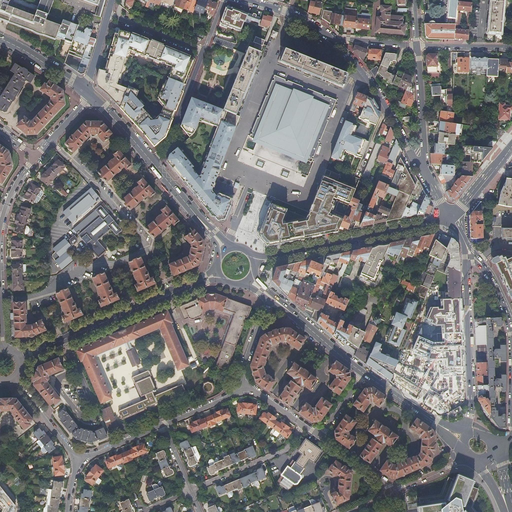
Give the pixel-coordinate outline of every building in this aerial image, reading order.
[(0,0),(0,16),(1,16),(10,20),(57,37),(63,20),(64,18),(63,17),(60,27),(44,22),(47,14),(48,14),(53,0),(0,0)] [(126,0),(124,7),(130,12),(133,0),(126,0)] [(183,8),(186,0),(175,0),(173,6),(183,9),(183,8)] [(186,0),(183,8),(193,12),(194,10),(197,2),(191,0),(186,0)] [(203,13),(205,9),(208,0),(207,0),(197,0),(197,2),(194,10),(203,13)] [(212,15),(217,4),(208,0),(205,9),(209,11),(208,13),(208,14),(208,15),(212,16),(212,15)] [(312,13),(319,14),(321,3),(310,0),(308,10),(312,12),(312,13)] [(456,13),(456,12),(456,10),(457,1),(456,0),(448,0),(447,12),(456,13)] [(490,0),(490,4),(487,4),(488,7),(487,9),(489,10),(488,23),(485,24),(486,26),(485,29),(487,29),(487,32),(500,34),(503,0),(490,0)] [(456,10),(471,12),(471,3),(457,1),(456,10)] [(98,17),(103,4),(99,2),(97,6),(94,15),(98,17)] [(397,34),(397,16),(390,16),(391,7),(381,6),(379,18),(376,18),(375,32),(397,34)] [(248,14),(231,8),(231,9),(225,7),(219,23),(227,26),(227,27),(240,31),(243,22),(244,22),(248,14)] [(322,18),(330,23),(332,12),(323,10),(322,18)] [(342,26),(356,28),(357,15),(357,12),(344,11),(344,16),(342,26)] [(458,39),(468,40),(470,13),(468,13),(467,14),(467,16),(466,21),(467,21),(466,30),(458,29),(460,13),(456,12),(456,13),(455,24),(453,39),(458,40),(458,39)] [(251,20),(258,23),(260,18),(256,16),(256,15),(255,14),(253,13),(252,15),(249,13),(245,22),(250,24),(251,20)] [(362,29),(369,30),(370,14),(362,13),(361,15),(357,15),(356,28),(355,30),(357,32),(358,32),(360,31),(362,31),(362,29)] [(330,23),(342,26),(344,16),(332,14),(330,23)] [(262,16),(261,20),(259,26),(264,28),(265,25),(269,26),(272,18),(272,17),(267,15),(266,17),(262,16)] [(403,17),(397,16),(397,34),(404,35),(405,25),(402,25),(403,17)] [(79,25),(63,20),(57,37),(63,39),(56,58),(61,62),(65,64),(79,25)] [(450,39),(453,39),(455,24),(435,24),(435,23),(434,22),(433,21),(432,21),(431,21),(430,21),(430,22),(429,22),(429,23),(429,24),(425,24),(425,36),(428,39),(450,39)] [(86,28),(79,25),(65,64),(71,68),(85,31),(92,33),(92,31),(86,28)] [(185,85),(188,77),(186,77),(192,62),(188,60),(190,56),(165,46),(165,47),(162,45),(132,33),(131,34),(119,31),(120,29),(117,28),(114,30),(113,33),(115,33),(104,72),(99,71),(96,82),(97,87),(107,95),(111,100),(115,104),(120,109),(128,87),(130,83),(118,80),(120,74),(121,75),(127,51),(129,50),(145,56),(146,55),(148,56),(148,57),(153,59),(153,58),(156,59),(156,60),(160,62),(161,61),(165,63),(165,64),(170,66),(172,71),(169,78),(185,85)] [(87,45),(90,38),(91,35),(92,33),(85,31),(71,68),(78,73),(80,67),(84,55),(87,45)] [(234,81),(229,93),(223,110),(222,110),(235,116),(236,112),(241,102),(251,75),(260,53),(259,53),(262,46),(264,40),(255,36),(252,43),(255,43),(252,50),(247,48),(245,54),(244,57),(242,60),(242,61),(241,63),(238,70),(237,74),(236,77),(234,81)] [(94,48),(96,40),(94,39),(94,37),(92,37),(91,38),(90,38),(87,45),(94,48)] [(224,40),(222,40),(219,39),(214,37),(212,42),(217,44),(222,46),(233,50),(234,45),(224,41),(224,40)] [(92,54),(94,48),(87,45),(84,55),(87,56),(91,58),(92,54)] [(358,47),(355,46),(352,51),(358,57),(359,57),(362,58),(361,60),(363,61),(363,60),(368,47),(363,46),(362,48),(358,47)] [(292,50),(283,47),(277,62),(287,66),(287,65),(300,70),(301,70),(306,57),(297,54),(293,52),(291,52),(292,50)] [(380,51),(369,49),(368,59),(379,60),(380,51)] [(395,54),(385,53),(380,66),(387,69),(390,62),(392,63),(392,61),(395,61),(395,54)] [(428,54),(426,56),(427,73),(430,73),(430,78),(439,77),(439,73),(436,73),(436,54),(428,54)] [(89,62),(91,58),(87,56),(84,55),(80,67),(86,69),(89,62)] [(306,57),(301,70),(300,70),(301,71),(310,74),(310,73),(315,61),(314,61),(306,57)] [(468,58),(457,58),(457,71),(468,71),(468,58)] [(498,59),(487,59),(487,63),(486,72),(486,75),(497,75),(498,59)] [(310,73),(310,74),(334,83),(333,85),(343,89),(349,73),(341,70),(340,71),(338,70),(318,62),(315,61),(310,73)] [(486,72),(487,63),(473,62),(473,71),(486,72)] [(16,74),(0,98),(0,109),(4,112),(7,111),(26,81),(30,84),(35,77),(15,65),(11,71),(16,74)] [(376,66),(370,71),(375,77),(377,73),(378,69),(376,66)] [(387,69),(380,66),(378,69),(377,73),(383,78),(383,80),(386,81),(386,83),(391,85),(392,84),(395,77),(390,75),(386,73),(387,69)] [(80,67),(78,73),(82,75),(85,74),(86,69),(80,67)] [(403,74),(397,71),(395,75),(395,77),(392,84),(398,87),(403,74)] [(411,77),(403,74),(398,87),(406,90),(407,87),(411,88),(411,78),(411,77)] [(273,145),(282,149),(305,158),(305,160),(311,162),(312,159),(311,159),(312,157),(313,157),(319,143),(318,142),(318,140),(320,141),(328,121),(326,121),(327,118),(329,119),(336,101),(325,96),(324,97),(322,96),(323,95),(307,89),(307,90),(304,89),(302,88),(302,87),(295,84),(287,81),(287,82),(284,81),(285,80),(274,75),(273,78),(274,79),(273,81),(272,80),(267,94),(268,94),(267,96),(266,96),(258,116),(259,116),(259,117),(258,118),(257,118),(254,126),(251,132),(252,133),(252,135),(250,134),(249,137),(255,140),(256,139),(273,145)] [(129,87),(128,87),(120,109),(127,116),(133,122),(142,132),(149,141),(153,146),(154,147),(165,137),(182,94),(185,85),(169,78),(166,86),(163,85),(158,98),(165,107),(163,109),(164,111),(162,115),(160,117),(159,116),(153,120),(142,108),(144,107),(136,98),(139,92),(134,90),(133,91),(128,89),(129,87)] [(63,91),(49,82),(46,85),(44,85),(41,89),(42,92),(51,98),(51,100),(51,101),(31,123),(26,119),(23,119),(18,125),(18,128),(27,135),(36,134),(64,105),(63,91)] [(446,105),(446,94),(446,90),(444,91),(441,88),(440,86),(441,86),(441,84),(430,84),(430,87),(431,87),(432,96),(440,95),(441,108),(447,107),(446,105)] [(411,88),(407,87),(406,90),(405,92),(400,102),(406,105),(410,106),(413,101),(412,96),(412,95),(412,88),(411,88)] [(365,96),(356,93),(348,115),(351,116),(353,112),(354,112),(357,105),(358,106),(357,107),(359,108),(359,106),(363,108),(367,97),(365,96)] [(372,99),(367,97),(363,108),(359,117),(358,117),(359,119),(369,123),(369,122),(375,124),(380,111),(378,110),(378,108),(376,104),(373,98),(372,99)] [(192,98),(191,98),(180,126),(190,137),(177,148),(169,155),(167,162),(212,215),(213,215),(218,221),(225,219),(231,205),(229,205),(232,198),(219,193),(216,196),(212,191),(212,189),(217,175),(239,117),(235,116),(222,110),(223,110),(220,109),(202,102),(192,98)] [(505,103),(500,102),(498,119),(509,120),(510,110),(511,111),(511,110),(511,105),(505,105),(505,103)] [(453,112),(452,112),(441,111),(439,122),(440,122),(452,123),(453,112)] [(387,124),(385,118),(378,133),(386,136),(388,131),(387,130),(385,129),(386,127),(385,125),(387,124)] [(102,122),(86,121),(65,144),(69,148),(69,149),(73,153),(90,136),(90,135),(90,134),(98,135),(98,136),(97,136),(103,143),(108,139),(108,137),(112,134),(102,122)] [(350,123),(345,121),(339,135),(343,137),(343,138),(341,137),(340,139),(342,140),(341,142),(338,140),(330,158),(335,160),(336,158),(340,160),(345,149),(346,150),(347,152),(362,158),(369,141),(354,135),(351,137),(350,136),(354,126),(349,124),(350,123)] [(460,124),(452,123),(440,122),(438,132),(457,135),(458,135),(460,124)] [(496,127),(497,129),(498,140),(506,132),(501,128),(496,127)] [(393,134),(390,128),(388,131),(386,136),(384,140),(386,141),(385,142),(388,143),(388,142),(390,142),(393,134)] [(457,135),(438,132),(437,143),(445,144),(452,144),(456,145),(457,135)] [(399,146),(396,139),(388,157),(386,164),(368,206),(371,208),(376,198),(375,196),(376,195),(383,198),(385,192),(387,186),(391,179),(394,171),(390,169),(392,165),(391,165),(399,146)] [(382,145),(376,143),(362,177),(363,177),(361,181),(367,183),(368,179),(376,159),(382,146),(382,145)] [(437,143),(434,143),(433,154),(441,154),(444,154),(445,144),(437,143)] [(0,182),(1,183),(3,182),(12,168),(12,166),(12,165),(10,154),(10,155),(9,152),(0,145),(0,182)] [(382,146),(376,159),(386,164),(388,157),(386,156),(389,149),(382,146)] [(485,147),(467,146),(466,154),(471,155),(470,162),(472,162),(481,162),(492,148),(485,147)] [(98,174),(106,183),(124,168),(125,169),(127,170),(131,166),(131,165),(119,151),(118,151),(114,154),(114,156),(115,158),(98,173),(98,174)] [(433,154),(430,153),(431,164),(441,165),(441,154),(433,154)] [(395,169),(394,171),(391,179),(387,186),(395,189),(402,172),(401,172),(404,166),(400,157),(395,169)] [(59,172),(60,172),(66,166),(62,162),(61,163),(58,160),(53,166),(52,166),(59,172)] [(470,162),(459,161),(459,166),(462,166),(462,176),(471,177),(471,176),(472,162),(470,162)] [(441,165),(440,174),(442,174),(453,175),(454,166),(441,165)] [(52,166),(47,172),(53,178),(59,172),(52,166)] [(406,170),(404,166),(401,172),(402,172),(395,189),(398,191),(393,202),(390,210),(385,221),(401,218),(407,203),(411,195),(415,186),(418,180),(413,172),(409,174),(408,173),(406,170)] [(338,202),(348,205),(350,202),(351,198),(354,191),(355,189),(337,182),(339,175),(326,169),(307,216),(298,240),(302,239),(338,231),(344,215),(335,211),(338,202)] [(48,185),(54,179),(53,178),(47,172),(41,179),(48,185)] [(453,175),(442,174),(449,188),(455,180),(455,178),(457,175),(453,175)] [(450,189),(446,192),(450,199),(454,199),(472,176),(471,176),(471,177),(462,176),(461,176),(450,189)] [(500,192),(498,204),(507,206),(511,207),(511,201),(511,178),(506,178),(504,187),(503,186),(500,192)] [(121,201),(129,211),(148,195),(149,197),(150,197),(154,194),(154,193),(143,179),(142,179),(138,182),(138,183),(139,185),(121,201)] [(407,203),(401,218),(416,215),(425,195),(424,193),(418,180),(415,186),(411,195),(418,199),(417,202),(418,203),(417,205),(414,203),(415,201),(413,201),(411,206),(408,205),(409,204),(407,203)] [(32,184),(24,197),(33,203),(41,189),(32,184)] [(387,186),(385,192),(392,195),(390,200),(393,202),(398,191),(395,189),(387,186)] [(64,213),(72,223),(82,215),(83,216),(92,208),(91,207),(97,202),(97,203),(99,201),(99,200),(100,199),(91,188),(64,213)] [(425,195),(416,215),(420,214),(424,213),(429,202),(425,195)] [(344,215),(338,231),(344,230),(347,229),(355,212),(358,203),(359,202),(351,198),(350,202),(348,205),(344,215)] [(481,201),(471,212),(482,212),(481,201)] [(298,240),(307,216),(271,202),(260,233),(269,246),(298,240)] [(375,216),(372,224),(377,223),(385,221),(390,210),(381,207),(383,202),(381,202),(375,216)] [(362,204),(358,203),(355,212),(347,229),(354,228),(359,227),(364,214),(365,212),(366,211),(360,209),(362,204)] [(90,249),(98,241),(110,231),(114,236),(116,235),(116,236),(123,230),(114,221),(115,221),(113,219),(114,218),(111,215),(111,216),(109,214),(109,215),(103,208),(101,205),(95,210),(100,217),(78,236),(84,242),(84,243),(85,244),(86,244),(90,249)] [(18,214),(15,223),(17,224),(15,232),(24,234),(26,226),(24,225),(27,218),(28,218),(31,209),(22,207),(20,215),(18,214)] [(145,229),(153,239),(171,224),(173,225),(175,226),(178,222),(179,222),(166,207),(161,210),(161,211),(163,213),(145,229)] [(73,229),(78,236),(100,217),(95,210),(73,229)] [(364,214),(359,227),(366,225),(368,225),(372,224),(375,216),(365,212),(364,214)] [(482,222),(482,212),(471,212),(469,215),(470,225),(475,225),(475,223),(476,223),(476,224),(482,223),(482,222)] [(475,225),(470,225),(470,238),(482,238),(482,234),(479,234),(479,233),(480,233),(480,227),(478,227),(478,228),(475,228),(475,225)] [(511,238),(511,228),(501,228),(501,239),(511,238)] [(203,241),(194,231),(191,233),(189,234),(185,237),(185,238),(189,244),(190,243),(191,248),(190,249),(189,254),(190,255),(188,258),(187,257),(169,265),(174,276),(197,266),(200,262),(204,247),(203,241)] [(434,241),(430,250),(428,256),(431,257),(429,263),(438,267),(439,263),(446,249),(450,238),(445,234),(443,232),(438,243),(434,241)] [(433,234),(428,235),(422,250),(424,250),(425,248),(430,250),(434,241),(437,233),(433,234)] [(424,236),(420,237),(414,251),(415,252),(414,253),(416,254),(416,252),(418,253),(420,250),(422,250),(428,235),(424,236)] [(77,238),(74,236),(68,241),(72,246),(77,242),(77,239),(77,238)] [(416,238),(413,239),(406,254),(411,257),(414,251),(420,237),(416,238)] [(457,243),(450,238),(446,249),(447,250),(448,254),(449,254),(449,260),(446,266),(459,271),(458,258),(458,254),(457,243)] [(73,259),(66,251),(71,247),(64,239),(53,249),(56,253),(53,255),(53,257),(54,258),(56,261),(55,261),(56,262),(62,269),(73,259)] [(408,240),(404,240),(398,255),(402,256),(400,260),(403,261),(406,254),(413,239),(408,240)] [(396,242),(389,244),(385,253),(393,256),(394,254),(398,255),(404,240),(396,242)] [(11,249),(22,249),(22,241),(11,241),(11,249)] [(107,251),(98,241),(90,249),(98,259),(107,251)] [(380,246),(371,247),(362,268),(359,276),(367,279),(367,281),(374,284),(379,272),(377,271),(384,253),(385,253),(389,244),(380,246)] [(80,247),(77,251),(83,256),(86,253),(80,247)] [(363,249),(352,251),(343,273),(349,276),(352,269),(352,266),(354,261),(355,261),(356,259),(363,262),(361,268),(362,268),(371,247),(363,249)] [(345,253),(340,254),(338,261),(342,263),(343,265),(342,265),(341,268),(341,269),(339,272),(338,273),(339,276),(342,277),(343,273),(352,251),(345,253)] [(333,255),(327,257),(324,263),(331,266),(330,270),(333,272),(338,261),(340,254),(333,255)] [(500,255),(493,258),(495,263),(500,274),(501,274),(509,292),(511,298),(511,256),(506,259),(504,256),(500,255)] [(137,292),(156,284),(154,278),(152,278),(150,279),(140,257),(128,263),(138,284),(135,285),(135,286),(137,292)] [(318,259),(311,260),(305,274),(309,275),(309,273),(312,272),(314,273),(315,274),(314,276),(318,278),(319,275),(324,263),(327,257),(319,258),(318,262),(318,264),(316,263),(318,259)] [(306,261),(301,262),(296,274),(298,274),(299,273),(305,275),(305,274),(311,260),(306,261)] [(301,262),(287,265),(286,268),(292,271),(291,273),(296,275),(296,274),(301,262)] [(438,267),(429,263),(424,273),(433,277),(436,270),(438,267)] [(13,273),(23,273),(22,265),(22,264),(18,264),(18,265),(12,266),(13,273)] [(286,268),(287,265),(283,266),(275,268),(272,281),(278,288),(283,275),(285,271),(286,268)] [(459,273),(459,271),(446,266),(447,299),(459,298),(459,288),(459,273)] [(319,275),(318,278),(316,283),(320,284),(321,282),(327,284),(328,285),(332,275),(329,274),(329,273),(327,272),(324,277),(319,275)] [(23,273),(13,273),(13,291),(23,290),(23,281),(22,281),(21,273),(23,273)] [(101,307),(120,299),(117,294),(116,293),(113,294),(104,273),(92,278),(101,300),(99,301),(99,302),(101,307)] [(332,274),(332,275),(328,285),(332,286),(333,282),(335,281),(338,275),(335,274),(335,275),(332,274)] [(278,288),(283,293),(284,290),(289,277),(283,275),(278,288)] [(284,290),(283,293),(287,297),(291,287),(293,282),(291,281),(293,277),(290,275),(289,277),(284,290)] [(309,282),(303,280),(302,282),(299,290),(298,292),(294,302),(299,307),(304,293),(307,287),(308,285),(309,282)] [(315,285),(309,282),(308,285),(307,287),(304,293),(299,307),(304,311),(311,295),(313,289),(315,285)] [(320,284),(316,283),(315,285),(313,289),(311,295),(304,311),(310,317),(311,318),(316,322),(323,306),(325,302),(330,291),(332,286),(328,285),(327,284),(323,293),(324,294),(323,296),(324,298),(321,299),(319,297),(319,296),(318,296),(317,297),(316,296),(315,298),(314,297),(316,293),(317,293),(319,288),(318,288),(320,284)] [(339,283),(337,289),(351,295),(353,289),(339,283)] [(416,283),(412,293),(425,298),(429,289),(416,283)] [(291,287),(287,297),(290,299),(294,302),(298,292),(299,290),(291,287)] [(64,323),(83,315),(81,309),(79,309),(77,310),(68,288),(56,293),(65,315),(63,316),(62,317),(64,323)] [(334,293),(330,291),(325,302),(326,303),(343,310),(346,304),(348,299),(344,297),(343,299),(340,298),(338,299),(337,298),(337,296),(333,295),(334,293)] [(195,300),(178,307),(183,319),(185,320),(188,318),(192,320),(202,316),(203,312),(210,309),(211,310),(214,309),(221,311),(223,311),(223,309),(235,313),(218,359),(218,361),(219,365),(225,367),(229,366),(246,317),(247,318),(248,317),(252,307),(227,298),(215,294),(214,294),(213,293),(210,293),(208,295),(195,300)] [(367,293),(367,294),(364,299),(376,305),(379,299),(367,293)] [(386,342),(398,347),(405,331),(401,329),(406,318),(410,319),(417,302),(412,300),(412,301),(410,304),(407,303),(406,303),(401,315),(396,313),(391,325),(393,326),(391,329),(387,339),(386,342)] [(25,302),(13,303),(14,313),(15,337),(15,338),(29,337),(34,336),(46,331),(42,320),(37,323),(35,324),(31,325),(25,326),(25,323),(26,323),(25,302)] [(323,306),(316,322),(332,336),(339,321),(332,317),(331,319),(330,320),(327,319),(328,317),(330,312),(325,310),(325,311),(323,310),(324,307),(323,306)] [(339,321),(332,336),(337,341),(343,346),(345,344),(352,326),(355,320),(360,310),(356,308),(346,330),(340,328),(345,318),(341,316),(339,321)] [(360,308),(360,310),(355,320),(361,322),(366,311),(360,308)] [(182,369),(189,366),(171,323),(172,323),(172,322),(167,312),(77,350),(81,361),(83,361),(101,403),(112,399),(94,356),(123,344),(132,367),(140,363),(130,340),(160,328),(178,370),(182,369)] [(486,318),(474,318),(474,331),(475,345),(477,345),(477,357),(487,357),(486,318)] [(488,385),(489,400),(489,415),(498,427),(498,428),(506,427),(505,414),(504,414),(504,413),(503,413),(502,413),(502,414),(501,414),(501,415),(501,416),(497,416),(497,410),(495,410),(495,408),(494,407),(493,407),(493,406),(494,406),(493,402),(495,402),(494,390),(493,390),(493,387),(492,387),(492,385),(494,385),(494,386),(496,388),(500,388),(501,388),(501,391),(506,391),(506,374),(500,374),(500,378),(495,378),(494,380),(494,381),(492,381),(492,380),(493,380),(492,376),(494,376),(493,361),(492,361),(492,357),(491,357),(491,355),(493,355),(493,357),(495,358),(500,358),(500,361),(506,361),(505,345),(499,345),(499,349),(494,349),(493,350),(493,351),(491,352),(491,350),(491,346),(492,346),(492,331),(491,331),(491,327),(490,327),(490,325),(489,323),(492,323),(495,323),(496,327),(501,327),(502,325),(501,318),(486,318),(487,357),(487,362),(487,368),(488,371),(488,376),(488,385)] [(367,325),(364,332),(361,339),(370,343),(377,328),(368,324),(368,325),(367,325)] [(352,326),(345,344),(356,351),(358,345),(361,339),(364,332),(352,326)] [(255,383),(268,391),(274,382),(274,381),(265,374),(263,368),(271,344),(285,340),(296,349),(298,349),(298,348),(299,348),(301,346),(300,345),(305,339),(289,328),(283,328),(266,333),(260,338),(250,366),(255,383)] [(380,345),(375,342),(370,354),(365,364),(372,369),(378,373),(382,376),(389,381),(393,372),(398,361),(379,353),(377,353),(379,348),(380,345)] [(356,351),(354,355),(363,363),(368,352),(364,351),(365,348),(358,345),(356,351)] [(477,357),(476,357),(476,366),(476,376),(482,376),(488,376),(488,371),(487,368),(487,362),(487,357),(477,357)] [(59,360),(59,358),(38,367),(37,370),(34,382),(33,385),(50,406),(54,403),(57,403),(60,401),(60,398),(59,397),(61,396),(57,391),(55,392),(52,388),(53,388),(50,385),(49,385),(47,382),(47,381),(49,380),(49,378),(48,377),(49,376),(52,375),(53,376),(64,371),(60,363),(62,362),(60,359),(59,360)] [(349,371),(335,361),(332,364),(331,364),(330,366),(330,368),(328,370),(328,371),(333,374),(334,374),(335,375),(336,378),(335,379),(334,379),(329,387),(329,388),(331,390),(332,390),(332,391),(333,392),(334,392),(334,393),(335,393),(338,395),(350,378),(349,371)] [(189,366),(182,369),(189,385),(202,380),(195,363),(189,366)] [(290,381),(278,399),(288,406),(300,389),(300,387),(301,385),(303,385),(308,389),(309,389),(316,380),(316,379),(294,363),(293,363),(287,372),(287,374),(292,377),(293,380),(292,381),(290,381)] [(153,392),(156,390),(150,377),(151,375),(149,371),(148,371),(132,377),(132,379),(133,383),(135,384),(141,397),(145,395),(146,399),(119,411),(118,412),(121,419),(123,420),(146,410),(147,409),(146,408),(160,402),(161,403),(162,403),(185,393),(185,392),(186,392),(182,384),(154,396),(153,392)] [(207,382),(205,386),(207,391),(211,392),(215,390),(216,387),(215,382),(210,380),(207,382)] [(314,390),(321,395),(327,387),(320,382),(314,390)] [(486,398),(489,400),(488,385),(482,385),(477,385),(477,392),(477,397),(480,395),(482,397),(483,397),(483,398),(484,397),(485,399),(486,398)] [(365,388),(353,405),(356,407),(356,408),(356,409),(357,409),(358,409),(358,410),(359,410),(362,412),(363,411),(368,404),(368,402),(369,401),(372,401),(374,402),(374,404),(379,407),(381,404),(382,404),(384,402),(384,400),(386,397),(372,387),(365,388)] [(489,415),(489,400),(486,398),(485,399),(484,397),(483,398),(483,397),(482,397),(480,395),(477,397),(477,400),(481,405),(489,415)] [(28,422),(32,419),(16,399),(12,399),(12,398),(0,398),(0,412),(1,411),(4,411),(7,411),(7,410),(10,410),(12,413),(11,413),(13,416),(15,418),(14,418),(16,421),(17,421),(19,423),(24,429),(30,425),(28,422)] [(300,410),(298,413),(312,423),(320,421),(331,405),(328,402),(327,401),(326,400),(324,400),(322,398),(320,398),(315,406),(315,407),(314,409),(312,409),(310,407),(310,406),(306,403),(305,403),(303,406),(301,406),(300,408),(300,410)] [(238,413),(246,414),(247,403),(242,403),(242,404),(239,404),(238,404),(237,412),(238,413)] [(247,403),(246,414),(254,414),(255,414),(256,406),(255,406),(252,405),(252,404),(247,403)] [(487,416),(489,415),(481,405),(480,407),(487,416)] [(110,434),(111,434),(112,438),(118,435),(117,432),(119,431),(109,407),(101,411),(110,434)] [(218,411),(222,420),(230,416),(227,409),(223,411),(222,410),(218,411)] [(62,411),(58,414),(58,416),(61,420),(60,420),(70,433),(71,432),(75,438),(81,440),(81,441),(86,443),(86,441),(91,443),(99,439),(99,441),(107,438),(103,429),(94,432),(94,433),(91,432),(92,432),(81,429),(81,430),(78,429),(78,428),(65,411),(64,412),(63,411),(62,411)] [(212,416),(214,423),(222,420),(218,411),(215,413),(215,414),(212,416)] [(273,428),(277,423),(274,420),(275,419),(275,418),(269,414),(267,414),(267,415),(264,413),(263,413),(259,418),(269,425),(273,428)] [(335,439),(349,449),(351,446),(352,446),(353,446),(354,444),(354,443),(353,443),(356,440),(355,438),(351,436),(350,436),(348,434),(348,432),(349,430),(350,430),(355,423),(355,422),(352,420),(352,419),(351,418),(350,418),(350,417),(349,417),(346,415),(334,431),(335,439)] [(489,415),(487,417),(496,428),(498,427),(489,415)] [(207,426),(207,427),(215,424),(214,423),(212,416),(204,419),(207,426)] [(199,429),(207,426),(204,419),(200,420),(200,419),(196,421),(199,429)] [(382,467),(379,471),(389,478),(396,478),(429,464),(432,459),(433,454),(434,454),(435,442),(435,441),(434,441),(434,436),(431,429),(416,419),(414,422),(413,422),(412,423),(412,424),(412,425),(411,425),(409,429),(410,429),(410,430),(413,433),(414,432),(420,437),(421,439),(421,452),(418,456),(414,458),(413,457),(400,463),(396,465),(391,464),(387,460),(384,464),(383,464),(382,465),(382,466),(382,467)] [(192,433),(199,429),(196,421),(192,423),(193,424),(189,425),(192,433)] [(371,439),(359,456),(369,464),(382,446),(381,445),(382,444),(385,443),(390,447),(391,446),(397,438),(397,436),(376,421),(374,421),(368,430),(368,431),(373,435),(374,437),(373,439),(371,439)] [(277,437),(285,425),(283,423),(281,423),(280,425),(277,423),(273,428),(270,433),(277,437)] [(288,427),(285,425),(277,437),(281,440),(284,436),(287,438),(290,433),(290,431),(288,430),(289,428),(288,427)] [(39,439),(45,434),(43,431),(41,432),(39,429),(33,434),(38,440),(38,439),(39,439)] [(40,448),(50,440),(45,434),(39,439),(38,439),(38,440),(35,442),(40,448)] [(52,443),(50,440),(40,448),(40,450),(42,453),(44,453),(46,451),(48,453),(53,448),(51,445),(52,443)] [(315,463),(323,451),(307,440),(299,452),(303,454),(298,462),(297,463),(296,462),(292,469),(289,467),(284,475),(286,477),(282,483),(291,489),(295,484),(296,484),(299,484),(303,479),(302,476),(301,475),(306,469),(305,468),(311,460),(315,463)] [(180,445),(183,452),(184,452),(185,451),(190,449),(187,441),(181,444),(180,445)] [(135,447),(138,455),(146,452),(143,445),(139,447),(139,446),(135,447)] [(128,452),(131,458),(138,455),(135,447),(131,449),(132,450),(128,452)] [(222,461),(224,467),(251,456),(251,457),(254,456),(255,455),(251,447),(244,450),(244,451),(237,454),(234,455),(233,454),(224,458),(224,459),(222,461)] [(185,451),(184,452),(187,459),(188,459),(193,456),(194,456),(191,448),(190,449),(185,451)] [(123,462),(124,463),(131,460),(131,458),(128,452),(121,455),(123,462)] [(160,462),(165,459),(164,456),(165,455),(164,453),(162,452),(157,454),(160,462)] [(112,457),(115,465),(116,465),(120,463),(123,462),(121,455),(116,457),(116,455),(112,457)] [(196,462),(194,456),(193,456),(188,459),(187,459),(186,459),(189,467),(190,467),(197,464),(196,462)] [(53,458),(52,460),(54,474),(55,476),(62,475),(62,474),(62,470),(63,470),(62,461),(61,461),(60,458),(59,457),(53,458)] [(108,468),(115,465),(112,457),(108,458),(109,460),(105,461),(108,468)] [(217,470),(224,467),(222,461),(219,462),(217,459),(215,458),(212,459),(217,470)] [(163,470),(168,467),(165,459),(160,462),(158,462),(162,470),(163,470)] [(211,475),(218,472),(217,470),(212,459),(209,461),(208,463),(210,467),(207,468),(210,475),(211,475)] [(331,465),(328,470),(328,471),(335,476),(337,476),(340,478),(339,479),(339,480),(338,489),(339,490),(338,492),(337,493),(336,492),(331,494),(330,496),(332,500),(333,501),(334,500),(336,505),(349,500),(351,472),(336,461),(332,465),(331,465)] [(92,469),(90,472),(97,478),(102,472),(102,470),(97,467),(95,467),(93,470),(92,469)] [(170,470),(168,467),(163,470),(166,477),(172,475),(172,473),(171,470),(170,470)] [(258,472),(254,473),(257,481),(264,478),(261,470),(260,469),(257,470),(258,472)] [(97,478),(90,472),(87,476),(87,477),(85,480),(85,481),(91,485),(92,485),(94,482),(98,485),(101,481),(97,478)] [(257,481),(254,473),(246,477),(249,484),(252,482),(257,481)] [(142,474),(139,482),(145,484),(148,476),(142,474)] [(469,508),(472,502),(477,488),(474,487),(475,484),(472,483),(472,481),(458,475),(457,477),(454,476),(453,478),(451,477),(447,487),(433,490),(428,494),(417,495),(419,507),(418,507),(418,511),(472,511),(471,510),(469,508)] [(249,484),(246,477),(221,488),(220,486),(217,488),(216,489),(219,496),(226,493),(237,489),(238,491),(247,487),(246,485),(249,484)] [(53,489),(60,490),(61,491),(62,487),(62,483),(54,482),(53,489)] [(0,501),(5,508),(3,511),(13,511),(15,509),(14,509),(15,505),(0,486),(0,501)] [(154,492),(156,497),(160,495),(161,497),(164,496),(164,494),(162,488),(154,492)] [(53,489),(52,489),(51,498),(59,499),(60,490),(53,489)] [(81,498),(90,499),(91,491),(84,490),(83,494),(82,494),(81,498)] [(153,499),(156,497),(154,492),(146,495),(149,501),(151,501),(153,500),(153,499)] [(50,506),(56,507),(57,507),(59,499),(51,498),(50,506)] [(87,507),(89,507),(90,499),(81,498),(80,506),(87,507)] [(492,504),(489,499),(472,502),(469,508),(471,510),(493,507),(492,504)] [(120,504),(123,511),(130,508),(128,504),(130,504),(128,500),(120,504)] [(311,506),(313,511),(321,511),(322,511),(319,503),(311,506)]
